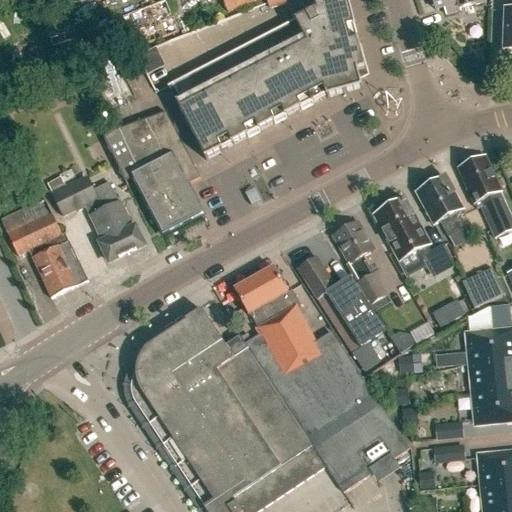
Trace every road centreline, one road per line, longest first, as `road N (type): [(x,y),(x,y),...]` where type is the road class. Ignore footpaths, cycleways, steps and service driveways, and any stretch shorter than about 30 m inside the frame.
road 1 (secondary): [(0,382),(440,137)]
road 2 (unclassified): [(440,137),(397,0)]
